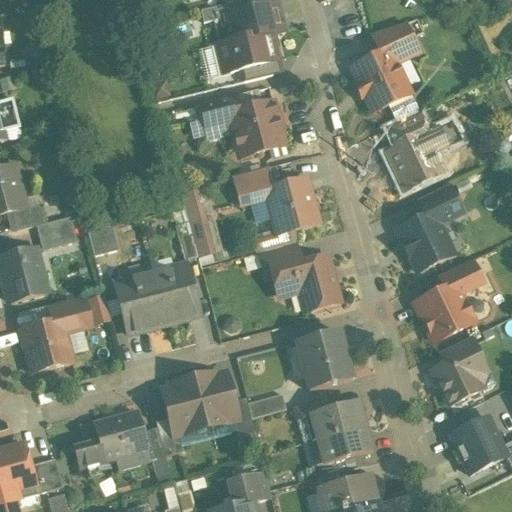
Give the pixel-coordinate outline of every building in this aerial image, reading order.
[(206,27),(224,23),(230,46),(269,37),(285,33),(279,7),(237,17),(235,6),(203,14),(206,27)] [(411,27),(376,41),(383,59),(354,71),(373,118),(418,100),(406,70),(425,62),(411,27)] [(281,64),(276,65),(269,37),(230,46),(216,50),(223,80),(247,74),(249,84),(284,76),(281,64)] [(202,108),(209,137),(234,131),(242,165),(300,151),(284,88),(241,99),(202,108)] [(1,93),(0,93),(0,145),(11,143),(9,134),(24,130),(17,101),(4,105),(1,93)] [(394,131),(403,152),(387,159),(405,200),(448,180),(433,147),(443,143),(431,115),(394,131)] [(15,236),(50,227),(43,200),(31,203),(22,169),(0,174),(0,220),(10,218),(15,236)] [(274,173),(237,183),(245,213),(269,207),(278,243),(326,231),(314,182),(278,190),(274,173)] [(459,187),(423,204),(431,222),(399,236),(420,281),(467,260),(454,231),(474,221),(459,187)] [(39,231),(44,251),(0,261),(0,271),(10,311),(61,298),(50,255),(80,248),(74,222),(39,231)] [(116,231),(93,236),(99,262),(122,256),(116,231)] [(350,309),(337,257),(310,264),(306,248),(263,259),(267,274),(276,272),(284,304),(303,299),(308,319),(350,309)] [(443,281),(449,295),(417,310),(437,352),(483,330),(470,301),(493,290),(480,264),(443,281)] [(156,275),(170,331),(203,323),(189,267),(156,275)] [(170,331),(156,275),(118,285),(132,340),(170,331)] [(94,300),(48,311),(52,329),(21,337),(32,382),(81,370),(73,338),(102,331),(94,300)] [(346,336),(303,348),(316,396),(360,384),(346,336)] [(478,341),(445,357),(449,366),(431,375),(451,414),(491,394),(484,380),(494,375),(478,341)] [(173,391),(162,394),(169,421),(174,438),(178,437),(234,422),(237,421),(232,404),(225,377),(215,380),(214,377),(172,388),(173,391)] [(245,401),(232,404),(237,421),(234,422),(235,426),(251,423),(245,401)] [(289,416),(285,402),(252,410),(255,424),(289,416)] [(368,405),(314,420),(321,445),(374,431),(368,405)] [(147,453),(148,453),(143,434),(138,415),(82,430),(87,449),(74,452),(80,474),(105,467),(104,464),(147,453)] [(174,438),(169,421),(156,424),(158,431),(162,445),(179,441),(178,437),(174,438)] [(251,423),(235,426),(238,440),(254,436),(251,423)] [(158,431),(143,434),(148,453),(147,453),(150,463),(165,459),(162,445),(158,431)] [(381,456),(374,431),(321,445),(327,471),(381,456)] [(179,441),(162,445),(165,459),(182,454),(179,441)] [(0,502),(40,492),(42,500),(67,494),(59,465),(38,470),(32,447),(0,455),(0,502)] [(264,511),(263,507),(270,505),(263,479),(233,487),(240,511),(235,511),(264,511)] [(327,511),(364,511),(385,507),(379,482),(323,496),(327,511)]
